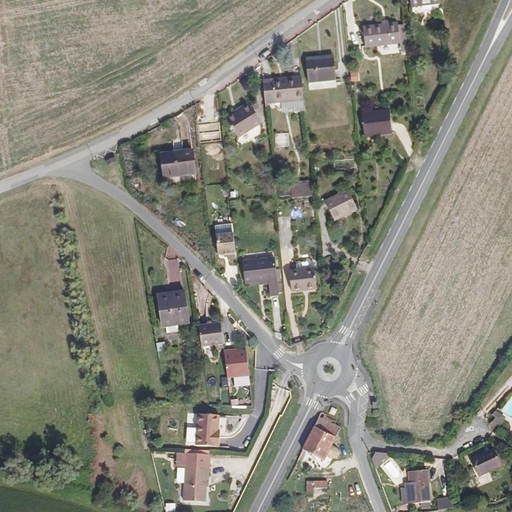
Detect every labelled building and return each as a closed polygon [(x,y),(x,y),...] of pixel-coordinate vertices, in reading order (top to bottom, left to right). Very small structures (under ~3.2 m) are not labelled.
[(434,7),(433,0),(399,0),(401,12),(434,7)] [(394,52),(392,38),(391,32),(357,37),(360,56),(394,52)] [(402,60),(399,38),(392,38),(394,52),(395,61),(402,60)] [(328,88),(326,67),(301,70),(303,90),(328,88)] [(293,80),(272,83),(275,104),(295,102),(293,80)] [(275,104),(272,83),(252,85),(255,106),(275,104)] [(222,120),(224,124),(240,114),(238,110),(222,120)] [(240,114),(224,124),(217,130),(227,147),(251,130),(240,114)] [(384,120),(357,124),(359,145),(386,141),(384,120)] [(261,126),(251,130),(253,136),(263,133),(261,126)] [(276,133),(276,147),(290,146),(289,132),(276,133)] [(182,160),(152,164),(155,193),(185,190),(182,160)] [(292,205),(309,203),(307,191),(291,193),(292,205)] [(343,195),(321,208),(331,227),(339,223),(339,221),(353,213),(343,195)] [(221,264),(221,268),(221,270),(228,269),(223,234),(206,236),(210,265),(215,264),(221,264)] [(271,266),(238,269),(240,291),(265,288),(267,305),(275,304),(271,266)] [(297,271),(300,298),(313,296),(310,271),(309,270),(307,269),(297,271)] [(288,299),(300,298),(297,271),(294,271),(292,274),(293,279),(285,280),(288,299)] [(164,302),(163,297),(154,299),(160,332),(164,331),(175,329),(186,326),(181,299),(164,302)] [(194,332),(197,353),(218,351),(215,329),(194,332)] [(243,379),(240,354),(219,357),(222,381),(243,379)] [(337,411),(330,407),(328,413),(334,416),(337,411)] [(318,415),(298,455),(319,466),(334,435),(330,433),(331,430),(323,424),(326,419),(318,415)] [(501,423),(493,416),(489,420),(491,423),(487,429),(489,436),(491,433),(493,434),(501,423)] [(213,419),(191,417),(189,448),(212,450),(213,440),(211,438),(213,419)] [(328,456),(337,461),(342,450),(333,446),(328,456)] [(473,477),(495,464),(486,450),(485,448),(464,462),(473,477)] [(486,450),(495,464),(499,460),(493,451),(486,450)] [(370,460),(374,468),(386,453),(378,452),(370,460)] [(202,472),(178,470),(174,503),(197,505),(199,480),(201,480),(202,472)] [(417,504),(427,502),(422,471),(405,474),(406,485),(409,505),(417,504)] [(322,484),(302,486),(303,498),(310,497),(309,492),(323,491),(322,484)] [(409,505),(406,485),(402,486),(402,491),(398,492),(400,506),(409,505)] [(443,507),(451,506),(449,496),(442,497),(443,507)] [(436,509),(443,507),(442,497),(434,499),(436,509)]
